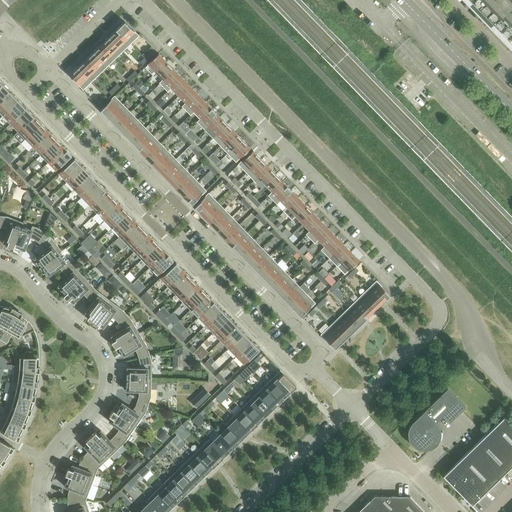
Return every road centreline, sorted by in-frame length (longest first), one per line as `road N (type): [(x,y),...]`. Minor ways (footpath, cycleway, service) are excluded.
road 1 (unclassified): [(433,330),(437,303),(140,0)]
road 2 (residential): [(324,379),(313,347),(47,71)]
road 3 (residential): [(26,93),(295,368),(324,379)]
road 4 (residential): [(0,264),(92,345),(102,367),(93,409),(46,462),(38,511)]
road 5 (secondary): [(401,0),(511,112)]
road 6 (unclassified): [(350,407),(242,511)]
